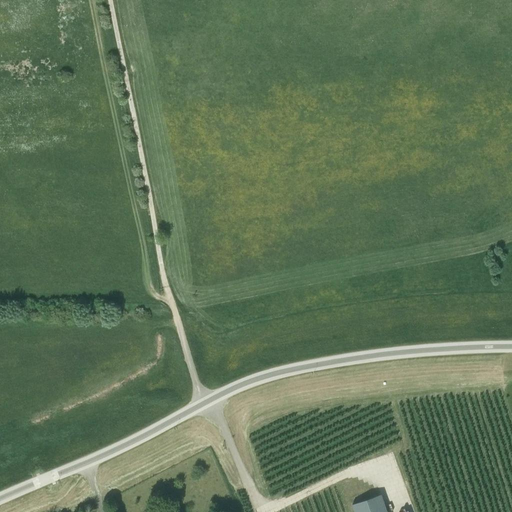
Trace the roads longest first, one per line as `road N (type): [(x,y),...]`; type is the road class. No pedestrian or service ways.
road 1 (track): [(412,511),(395,452),(263,511),(197,385),(170,304),(110,0)]
road 2 (tertiary): [(0,499),(265,376),(413,351),(511,347)]
